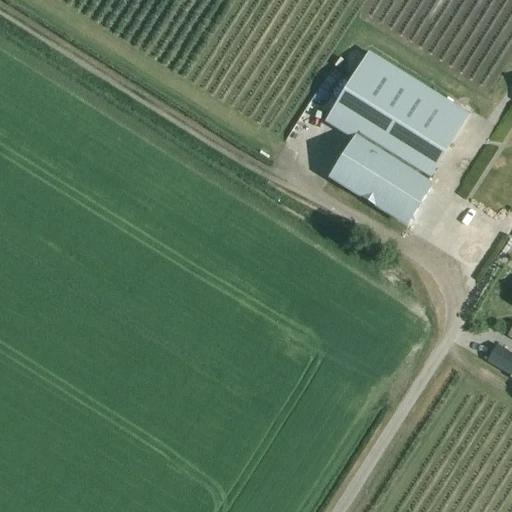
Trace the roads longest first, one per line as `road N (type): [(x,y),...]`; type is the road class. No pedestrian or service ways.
road 1 (track): [(310,191),(240,159),(0,8)]
road 2 (unclassified): [(338,511),(451,333)]
